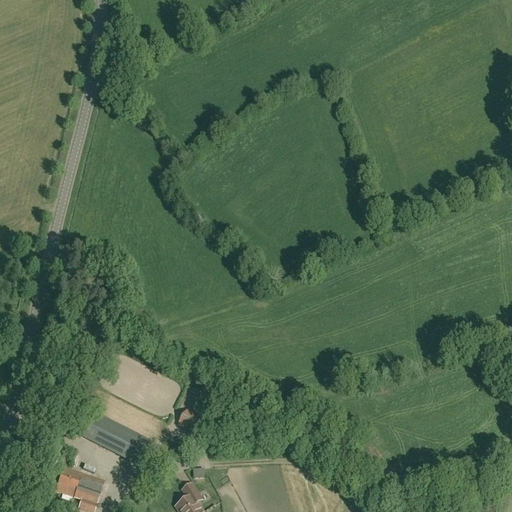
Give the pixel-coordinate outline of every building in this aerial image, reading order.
[(172,422),(177,426),(186,414),(181,411),(172,422)] [(188,412),(179,427),(198,438),(207,423),(188,412)] [(150,445),(132,435),(121,457),(139,466),(150,445)] [(348,464),(336,450),(335,451),(326,440),(320,444),(331,456),(327,459),(338,472),(348,464)] [(64,469),(56,492),(81,502),(79,510),(84,511),(95,511),(105,483),(64,469)] [(192,486),(183,492),(189,501),(177,509),(178,511),(202,511),(198,505),(202,502),(192,486)]
